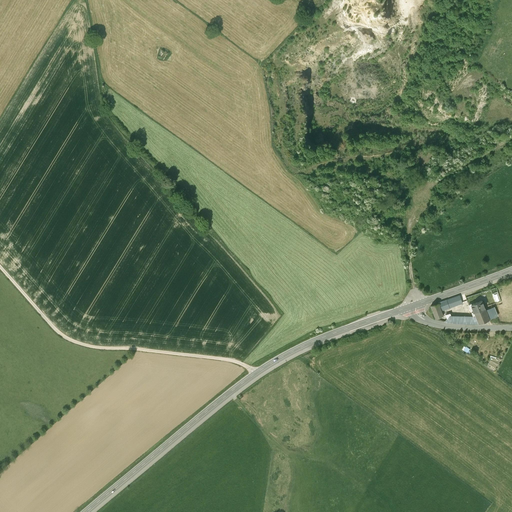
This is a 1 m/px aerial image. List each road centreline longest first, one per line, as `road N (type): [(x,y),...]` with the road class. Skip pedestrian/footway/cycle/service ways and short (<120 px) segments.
road 1 (secondary): [(414,304),(323,337),(254,374),(83,511)]
road 2 (track): [(254,374),(227,360),(75,343),(0,266)]
road 3 (track): [(408,256),(410,226),(429,187),(511,140)]
